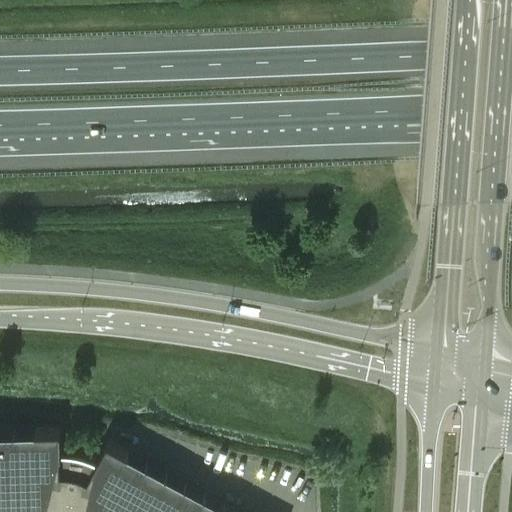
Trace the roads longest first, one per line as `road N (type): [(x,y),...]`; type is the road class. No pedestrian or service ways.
road 1 (motorway): [(511,52),(0,68)]
road 2 (unclassified): [(435,350),(159,298),(0,283)]
road 3 (unclassified): [(0,321),(239,348),(432,390)]
road 4 (motorway): [(0,124),(403,112)]
road 5 (secondary): [(485,362),(511,9)]
road 6 (secondary): [(462,0),(435,350)]
road 7 (secondary): [(432,390),(426,511)]
